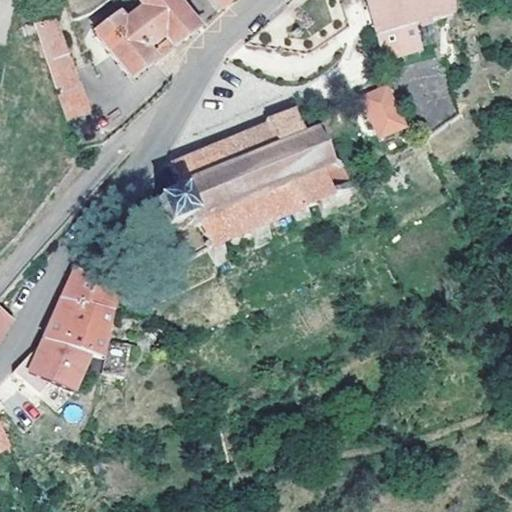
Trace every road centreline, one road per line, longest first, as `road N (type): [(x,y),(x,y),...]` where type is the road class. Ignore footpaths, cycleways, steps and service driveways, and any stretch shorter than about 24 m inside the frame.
road 1 (track): [(236,511),(226,409),(402,323),(473,278),(511,238)]
road 2 (residential): [(0,372),(174,108)]
road 3 (track): [(235,477),(433,437),(511,409)]
road 4 (residential): [(0,280),(99,165),(174,108)]
road 5 (track): [(226,409),(135,291),(69,261)]
road 6 (residential): [(174,108),(263,0)]
